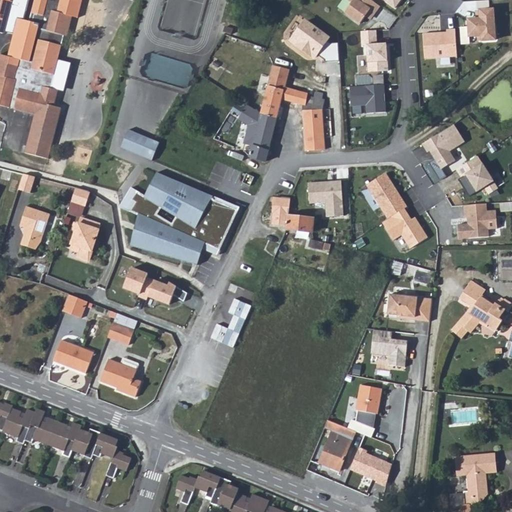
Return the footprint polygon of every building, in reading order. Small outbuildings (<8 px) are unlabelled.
[(42,42),(64,48),(67,36),(70,37),(76,15),(81,17),(85,0),(37,0),(33,19),(21,16),(11,56),(4,54),(0,68),(0,76),(2,77),(1,84),(0,84),(0,106),(38,116),(28,155),(52,161),(65,110),(58,108),(61,93),(53,91),(56,77),(34,72),(42,42)] [(351,4),(345,13),(360,24),(365,17),(368,19),(373,13),(375,14),(380,7),(370,0),(349,0),(348,2),(351,4)] [(381,0),(393,8),(399,0),(381,0)] [(473,19),(468,20),(471,39),(480,37),(481,42),(495,40),(491,9),(477,11),(478,21),(476,21),(473,19)] [(306,19),(290,41),(316,59),(318,56),(324,60),(325,62),(340,61),(339,42),(328,42),(331,37),(306,19)] [(441,33),(423,34),(425,59),(458,57),(456,30),(447,31),(447,35),(441,35),(441,33)] [(377,31),(361,32),(362,46),(367,45),(369,73),(389,71),(387,44),(377,45),(377,31)] [(56,77),(64,48),(42,42),(34,72),(56,77)] [(289,70),(274,65),(262,115),(277,119),(282,100),(302,105),(306,151),(325,149),(323,112),(325,100),(322,99),(324,93),(316,93),(314,98),(305,96),(299,96),(300,92),(285,88),(289,70)] [(385,86),(351,88),(352,106),(367,105),(368,114),(387,112),(386,102),(385,102),(384,94),(386,94),(385,86)] [(277,119),(262,115),(238,102),(230,113),(250,126),(245,144),(254,147),(251,159),(266,162),(277,119)] [(455,125),(423,144),(428,152),(432,150),(437,158),(435,159),(442,170),(456,161),(450,151),(465,142),(455,125)] [(145,158),(153,139),(129,130),(122,148),(145,158)] [(153,139),(145,158),(153,161),(160,143),(153,139)] [(478,157),(454,171),(460,180),(464,177),(475,195),(482,191),(486,198),(498,191),(478,157)] [(213,196),(156,172),(149,198),(130,189),(121,208),(139,216),(136,225),(140,227),(131,246),(195,262),(204,244),(218,250),(239,210),(212,199),(213,196)] [(386,173),(367,185),(388,219),(404,208),(407,207),(398,193),(397,194),(395,191),(397,190),(386,173)] [(22,177),(18,189),(30,193),(34,180),(22,177)] [(342,182),(310,184),(311,203),(325,202),(326,218),(344,217),(342,182)] [(89,195),(75,191),(71,204),(85,209),(89,195)] [(287,225),(288,215),(289,198),(275,197),(273,224),(287,225)] [(487,204),(464,206),(465,218),(472,218),(473,224),(458,225),(459,239),(489,237),(489,229),(498,229),(496,211),(487,212),(487,204)] [(52,215),(29,207),(22,226),(26,227),(23,244),(36,249),(43,242),(52,215)] [(409,215),(404,208),(388,219),(382,223),(394,241),(402,236),(410,249),(427,238),(415,219),(410,223),(406,217),(409,215)] [(313,231),(314,218),(288,215),(287,225),(287,228),(313,231)] [(104,224),(85,217),(84,222),(79,220),(76,230),(80,231),(74,247),(83,251),(82,254),(92,258),(104,224)] [(322,249),(323,244),(311,241),(309,248),(322,251),(322,249)] [(131,268),(124,288),(139,294),(138,296),(148,300),(149,297),(171,305),(174,296),(184,302),(188,294),(169,282),(168,286),(148,279),(149,275),(131,268)] [(505,309),(496,303),(495,305),(482,297),(485,291),(471,281),(460,298),(475,308),(455,333),(462,338),(467,332),(469,333),(479,321),(486,326),(488,322),(498,329),(504,320),(508,322),(511,315),(511,302),(511,301),(509,305),(505,309)] [(92,298),(75,292),(69,309),(86,315),(92,298)] [(391,296),(389,296),(386,316),(396,317),(403,318),(402,321),(428,323),(431,301),(416,299),(414,296),(408,296),(405,298),(402,298),(399,295),(393,294),(391,296)] [(233,300),(227,314),(232,316),(227,329),(215,325),(209,340),(232,350),(250,307),(233,300)] [(503,301),(496,303),(505,309),(509,305),(503,301)] [(145,322),(123,314),(121,320),(143,327),(145,322)] [(121,320),(116,335),(138,342),(143,327),(121,320)] [(393,332),(375,331),(373,355),(390,356),(389,366),(407,368),(409,341),(392,340),(393,332)] [(62,361),(94,373),(102,353),(70,339),(62,361)] [(127,387),(148,394),(153,377),(144,373),(148,360),(132,354),(129,361),(119,358),(112,380),(127,385),(127,387)] [(362,384),(356,409),(359,410),(357,422),(352,420),(348,427),(355,430),(372,438),(375,429),(373,428),(376,414),(378,414),(383,389),(362,384)] [(21,406),(13,404),(12,407),(5,404),(0,417),(0,418),(7,421),(4,430),(25,438),(24,441),(30,443),(32,440),(38,442),(39,438),(69,448),(68,453),(73,455),(76,446),(87,450),(87,452),(95,455),(96,452),(102,454),(103,450),(114,454),(109,470),(116,472),(119,462),(126,464),(131,452),(124,449),(125,447),(117,443),(119,439),(92,430),(91,432),(82,428),(83,425),(75,422),(74,424),(47,414),(48,412),(41,410),(40,411),(32,408),(30,413),(20,409),(21,406)] [(324,431),(329,433),(350,442),(355,430),(348,427),(329,419),(324,431)] [(350,442),(329,433),(317,465),(338,474),(350,442)] [(498,473),(498,453),(455,455),(457,476),(466,476),(467,490),(465,490),(465,493),(452,493),(452,509),(454,511),(469,511),(470,504),(481,504),(489,495),(488,473),(498,473)] [(307,511),(296,508),(294,511),(289,511),(291,509),(270,502),(270,504),(265,503),(267,497),(251,491),(249,496),(244,494),(245,492),(236,489),(237,484),(227,481),(228,479),(202,470),(198,479),(184,474),(179,489),(186,491),(183,501),(188,505),(195,487),(206,492),(205,496),(211,499),(210,502),(217,504),(218,503),(229,507),(226,511),(307,511)]
